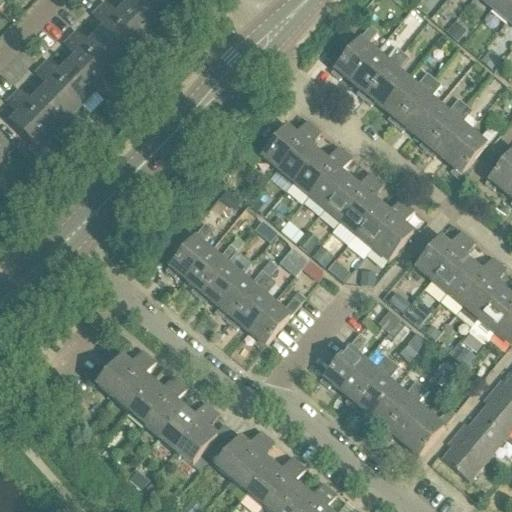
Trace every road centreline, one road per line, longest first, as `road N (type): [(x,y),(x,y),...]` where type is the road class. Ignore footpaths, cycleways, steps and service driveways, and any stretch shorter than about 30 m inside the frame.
road 1 (residential): [(241,64),(333,133),(378,150),(511,259)]
road 2 (tertiary): [(65,241),(241,64)]
road 3 (residential): [(271,400),(226,380),(123,295)]
road 4 (residential): [(412,511),(271,400)]
road 5 (residential): [(271,400),(349,296)]
